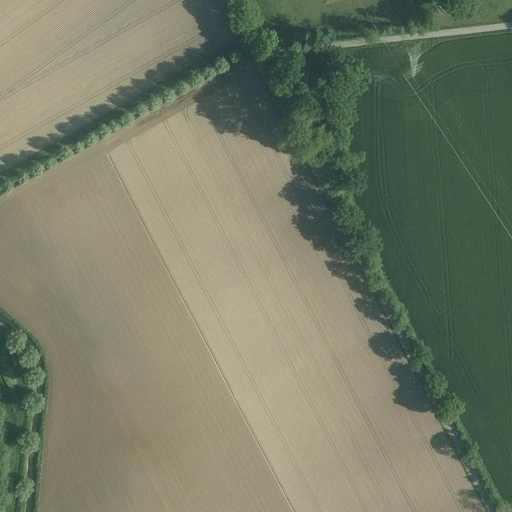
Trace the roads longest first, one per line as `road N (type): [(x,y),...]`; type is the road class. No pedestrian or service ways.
road 1 (unclassified): [(258,58),(493,511)]
road 2 (unclassified): [(258,58),(511,25)]
